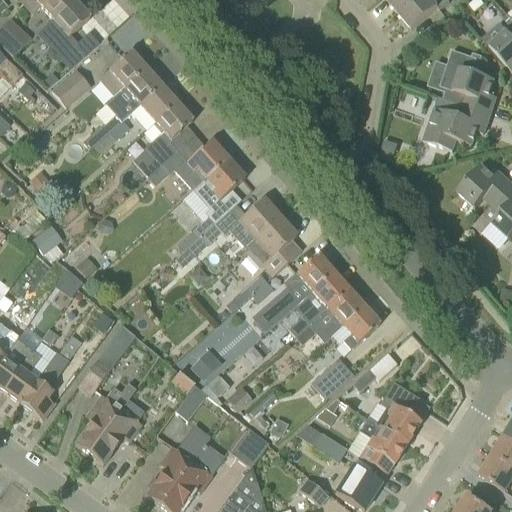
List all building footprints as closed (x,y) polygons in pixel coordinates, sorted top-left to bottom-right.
[(43,31),(44,31),(73,4),(70,0),(25,0),(21,4),(32,17),(40,10),(52,22),(43,31)] [(413,0),(383,0),(396,15),(413,0)] [(413,0),(396,15),(411,32),(437,10),(439,13),(449,4),(445,0),(413,0)] [(44,31),(60,50),(70,41),(69,39),(89,21),(73,4),(44,31)] [(0,47),(13,60),(29,42),(9,23),(0,32),(0,47)] [(511,29),(506,35),(499,27),(483,41),(490,49),(489,50),(511,75),(511,29)] [(87,37),(65,56),(60,60),(70,72),(98,49),(87,37)] [(101,82),(116,99),(147,72),(132,55),(101,82)] [(442,102),(443,102),(462,109),(489,118),(496,100),(489,97),(494,83),(472,75),(476,63),(470,62),(452,55),(446,70),(439,90),(445,92),(442,102)] [(0,81),(2,79),(12,88),(23,77),(0,56),(0,81)] [(141,107),(142,107),(162,89),(147,72),(116,99),(108,106),(116,116),(85,144),(91,151),(123,123),(141,107)] [(66,113),(89,93),(75,76),(51,97),(66,113)] [(142,107),(157,124),(177,106),(162,89),(142,107)] [(452,154),(456,144),(471,149),(476,135),(483,137),(489,118),(462,109),(443,102),(440,113),(434,111),(423,144),(452,154)] [(169,145),(193,124),(177,106),(157,124),(165,133),(146,149),(147,151),(134,162),(150,180),(178,155),(169,145)] [(0,138),(9,129),(0,120),(0,138)] [(123,123),(91,151),(97,158),(100,155),(101,156),(130,130),(123,123)] [(175,172),(194,194),(229,163),(211,144),(188,166),(178,155),(150,180),(157,187),(170,176),(175,172)] [(221,202),(245,181),(229,163),(194,194),(204,204),(215,195),(221,202)] [(472,228),(473,229),(511,187),(497,174),(492,179),(480,169),(457,195),(474,211),(483,201),(491,208),(472,228)] [(511,187),(473,229),(482,237),(492,227),(509,242),(511,238),(511,187)] [(247,250),(255,243),(279,221),(263,203),(238,224),(228,233),(245,252),(247,250)] [(247,250),(263,268),(261,270),(271,281),(273,279),(296,258),(287,248),(296,240),(279,221),(255,243),(247,250)] [(191,235),(198,242),(212,229),(206,222),(191,235)] [(51,258),(65,239),(48,227),(34,246),(51,258)] [(212,229),(198,242),(185,253),(173,264),(179,272),(219,236),(212,229)] [(302,304),(334,276),(318,258),(296,277),(297,278),(286,287),(293,294),(302,304)] [(69,272),(57,287),(71,298),(83,283),(69,272)] [(290,332),(297,341),(349,293),(334,276),(302,304),(298,308),(306,317),(290,332)] [(245,291),(252,298),(266,286),(259,278),(245,291)] [(252,298),(254,300),(247,306),(252,312),(273,293),(266,286),(252,298)] [(342,329),(343,329),(364,310),(349,293),(297,341),(302,347),(315,336),(316,337),(321,332),(329,341),(342,329)] [(298,308),(302,304),(293,294),(264,320),(272,330),(298,308)] [(0,302),(0,309),(6,314),(13,304),(4,298),(0,302)] [(364,310),(343,329),(350,338),(343,344),(351,353),(380,327),(364,310)] [(122,329),(114,341),(78,391),(92,400),(135,339),(122,329)] [(41,341),(50,348),(57,339),(48,332),(41,341)] [(4,395),(23,409),(72,338),(58,357),(56,356),(49,366),(32,354),(4,395)] [(81,345),(72,338),(23,409),(43,423),(55,406),(47,401),(52,395),(48,392),(81,345)] [(4,361),(1,359),(0,359),(0,392),(4,395),(32,354),(17,343),(4,361)] [(222,369),(210,353),(193,367),(205,383),(222,369)] [(389,356),(369,371),(378,383),(398,367),(389,356)] [(311,385),(326,402),(353,378),(338,361),(311,385)] [(352,387),(359,395),(375,380),(368,373),(352,387)] [(178,375),(170,385),(186,396),(193,386),(178,375)] [(420,426),(410,419),(420,403),(393,386),(380,408),(389,414),(387,418),(390,420),(383,432),(407,447),(420,426)] [(76,448),(90,458),(136,393),(128,387),(121,397),(114,392),(106,402),(102,399),(90,416),(95,421),(76,448)] [(207,399),(195,389),(175,416),(188,426),(207,399)] [(242,390),(230,401),(240,412),(252,401),(242,390)] [(90,458),(102,467),(105,468),(124,441),(130,445),(142,428),(138,425),(145,415),(135,408),(142,398),(136,393),(90,458)] [(250,424),(276,400),(271,394),(244,417),(250,424)] [(383,432),(368,422),(360,435),(348,454),(360,461),(386,478),(393,468),(394,468),(406,448),(407,447),(383,432)] [(347,453),(322,436),(308,428),(297,439),(314,449),(313,450),(339,466),(347,453)] [(160,511),(205,450),(211,443),(195,431),(176,455),(172,452),(160,468),(165,473),(145,500),(160,511)] [(248,432),(246,435),(230,456),(250,471),(250,472),(251,471),(269,448),(248,432)] [(511,443),(506,439),(494,459),(511,470),(511,443)] [(224,464),(205,450),(160,511),(162,511),(180,511),(195,493),(201,497),(213,481),(212,480),(224,464)] [(506,495),(511,484),(511,470),(494,459),(481,479),(506,495)] [(351,468),(334,495),(361,511),(365,511),(382,487),(351,468)] [(265,511),(251,471),(250,472),(250,471),(220,511),(265,511)] [(320,511),(321,509),(329,499),(307,482),(298,493),(320,511)] [(460,511),(488,511),(468,499),(460,511)]
